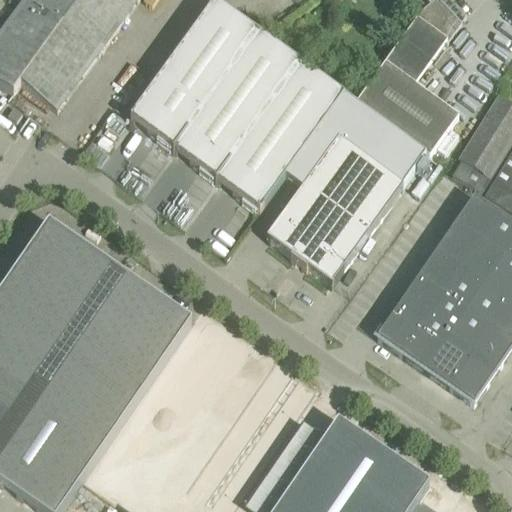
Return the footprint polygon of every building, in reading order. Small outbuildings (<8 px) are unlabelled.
[(27,0),(0,37),(0,89),(13,99),(20,90),(57,116),(141,0),(27,0)] [(424,0),(431,6),(413,23),(416,26),(355,111),(426,162),(428,164),(458,123),(415,91),(466,21),(465,20),(461,26),(437,2),(435,0),(424,0)] [(214,9),(158,86),(206,121),(262,43),(214,9)] [(303,73),(262,43),(206,121),(177,160),(218,189),(303,73)] [(303,73),(218,189),(259,219),(343,103),(303,73)] [(130,125),(177,160),(206,121),(158,86),(130,125)] [(461,166),(452,180),(476,195),(475,197),(511,220),(511,110),(498,102),(458,164),(461,166)] [(302,196),(268,243),(266,246),(269,248),(270,247),(291,262),(289,264),(306,276),(307,274),(328,289),(327,290),(331,293),(332,290),(403,194),(426,162),(355,111),(354,111),(343,103),(284,184),(302,196)] [(22,118),(13,112),(7,120),(16,126),(22,118)] [(445,245),(493,278),(511,251),(511,230),(473,204),(445,245)] [(0,489),(32,511),(64,511),(191,328),(48,229),(0,298),(0,489)] [(480,298),(493,278),(445,245),(431,265),(480,298)] [(511,251),(493,278),(511,291),(511,251)] [(466,318),(480,298),(431,265),(418,285),(466,318)] [(511,320),(511,291),(493,278),(480,298),(511,320)] [(452,338),(466,318),(418,285),(404,305),(452,338)] [(466,318),(511,349),(511,320),(480,298),(466,318)] [(439,357),(452,338),(404,305),(390,324),(415,341),(439,357)] [(501,371),(511,354),(511,349),(466,318),(452,338),(501,371)] [(401,361),(415,341),(390,324),(377,344),(401,361)] [(487,391),(501,371),(452,338),(439,357),(463,374),(487,391)] [(401,361),(425,377),(439,357),(415,341),(401,361)] [(439,357),(425,377),(449,394),(463,374),(439,357)] [(487,391),(463,374),(449,394),(473,411),(487,391)] [(281,511),(427,511),(422,508),(420,511),(417,508),(429,491),(337,428),(281,511)]
